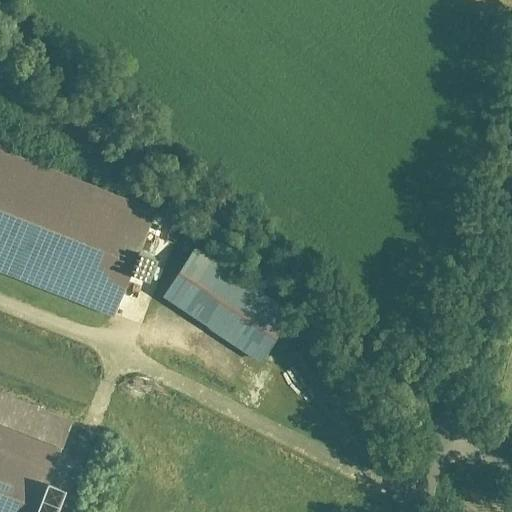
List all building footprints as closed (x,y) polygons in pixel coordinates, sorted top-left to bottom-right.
[(0,271),(109,314),(150,208),(0,149),(0,271)] [(193,245),(160,294),(260,362),(293,314),(193,245)] [(393,400),(403,431),(422,424),(416,408),(411,393),(393,400)] [(0,395),(0,511),(34,511),(70,424),(0,395)] [(69,484),(58,511),(79,511),(87,490),(69,484)]
